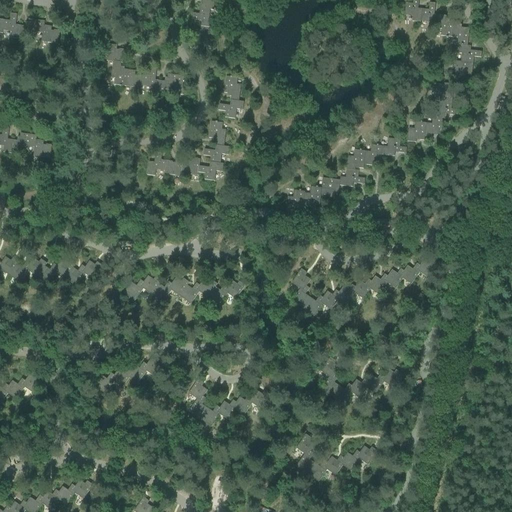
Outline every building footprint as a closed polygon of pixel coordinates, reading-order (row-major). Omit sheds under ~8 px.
[(200,10),(210,11),(213,11),(214,0),(197,0),(198,1),(202,1),(201,4),(200,10)] [(420,23),(421,21),(422,10),(418,10),(418,0),(412,0),(412,5),(405,5),(404,15),(413,16),(412,22),(420,23)] [(428,11),(422,10),(421,21),(428,22),(428,28),(436,29),(438,16),(434,16),(435,5),(429,4),(428,11)] [(201,27),(209,29),(214,29),(215,21),(209,20),(210,11),(200,10),(199,15),(191,14),(191,21),(194,21),(194,24),(201,25),(201,27)] [(10,21),(4,21),(3,31),(12,32),(11,39),(19,40),(20,35),(21,26),(16,26),(17,15),(11,14),(10,21)] [(452,38),(453,25),(453,21),(445,20),(446,17),(438,16),(436,29),(442,30),(441,37),(446,37),(446,38),(447,38),(448,38),(452,38)] [(44,26),(45,22),(28,20),(28,24),(25,23),(24,27),(21,26),(20,35),(36,37),(37,33),(43,33),(44,26)] [(461,26),(453,25),(452,38),(457,39),(457,45),(467,47),(469,30),(461,29),(461,26)] [(52,27),(44,26),(43,33),(41,43),(58,45),(60,31),(54,31),(51,31),(52,27)] [(206,45),(209,29),(201,27),(200,31),(196,30),(196,33),(192,33),(190,49),(194,50),(194,51),(196,51),(196,50),(201,51),(202,44),(206,45)] [(125,50),(119,50),(117,50),(118,46),(109,45),(107,61),(113,62),(121,63),(123,64),(125,50)] [(462,55),(461,62),(472,64),(473,57),(480,58),(480,52),(469,51),(470,47),(467,47),(457,45),(456,54),(462,55)] [(121,67),(121,63),(113,62),(111,79),(116,79),(115,85),(114,85),(119,86),(119,87),(121,87),(126,87),(128,71),(124,70),(124,67),(121,67)] [(471,76),(472,64),(461,62),(454,62),(453,78),(460,79),(460,81),(467,81),(467,75),(471,76)] [(149,77),(144,76),(142,86),(151,88),(151,94),(159,95),(159,90),(160,82),(155,81),(157,70),(150,69),(149,77)] [(142,89),(142,86),(144,76),(138,75),(138,76),(135,76),(136,72),(128,71),(126,87),(142,89)] [(164,82),(160,82),(159,90),(175,92),(176,88),(182,89),(183,83),(184,83),(184,82),(183,81),(184,77),(168,75),(167,79),(164,78),(164,82)] [(230,98),(230,101),(238,102),(240,86),(236,85),(237,79),(232,78),(232,77),(230,77),(230,78),(225,77),(223,94),(227,94),(227,97),(230,98)] [(434,101),(441,102),(452,103),(453,91),(450,91),(451,85),(444,84),(444,85),(436,84),(434,101)] [(243,103),(238,102),(230,101),(230,104),(223,103),(222,105),(218,105),(218,111),(225,112),(224,118),(235,120),(236,110),(242,111),(243,103)] [(451,110),(452,103),(441,102),(440,110),(433,109),(432,118),(443,119),(445,119),(446,115),(457,116),(458,111),(451,110)] [(443,119),(432,118),(431,125),(426,124),(424,137),(432,138),(432,135),(441,136),(443,119)] [(215,143),(215,146),(223,147),(225,131),(221,130),(222,124),(217,123),(217,122),(215,122),(215,123),(210,122),(208,139),(212,139),(212,142),(215,143)] [(423,141),(424,137),(426,124),(421,123),(419,122),(419,123),(415,122),(414,130),(408,129),(406,142),(415,143),(415,140),(423,141)] [(2,136),(0,135),(0,146),(4,147),(3,153),(11,154),(12,149),(13,141),(8,140),(9,129),(3,128),(2,136)] [(29,147),(35,148),(36,141),(37,136),(20,134),(20,138),(17,137),(16,141),(13,141),(12,149),(28,151),(29,147)] [(383,146),(381,155),(395,157),(395,153),(406,154),(407,148),(400,147),(401,140),(388,139),(387,147),(383,146)] [(40,141),(36,141),(35,148),(33,157),(50,159),(52,146),(46,145),(46,146),(42,145),(42,142),(40,141)] [(380,164),(381,155),(383,146),(379,146),(379,145),(377,145),(377,146),(373,145),(372,152),(366,152),(364,165),(372,166),(372,163),(380,164)] [(210,157),(209,163),(220,164),(221,155),(227,156),(228,148),(223,147),(215,146),(215,149),(208,148),(207,150),(204,150),(203,156),(210,157)] [(363,169),(364,165),(366,152),(362,151),(360,150),(360,151),(355,150),(354,158),(348,157),(346,170),(348,170),(355,171),(355,170),(356,168),(363,169)] [(164,172),(166,161),(160,161),(161,153),(155,152),(153,163),(148,162),(146,176),(154,177),(155,170),(164,172)] [(181,177),(181,174),(183,161),(175,159),(174,163),(172,163),(172,162),(166,161),(164,172),(164,175),(181,177)] [(197,176),(198,173),(198,167),(199,160),(191,159),(191,163),(188,162),(188,161),(183,161),(181,174),(197,176)] [(223,165),(220,164),(209,163),(209,165),(202,165),(202,167),(198,167),(198,173),(205,174),(204,180),(214,182),(215,172),(222,173),(223,165)] [(340,177),(340,181),(339,186),(340,186),(353,188),(353,183),(364,185),(365,179),(358,178),(359,171),(355,170),(355,171),(348,170),(347,178),(340,177)] [(339,193),(340,186),(339,186),(340,181),(323,178),(321,188),(321,195),(328,196),(328,198),(335,198),(335,193),(339,193)] [(320,206),(321,195),(321,188),(318,188),(318,187),(316,187),(316,188),(311,187),(311,195),(305,194),(303,207),(311,208),(312,205),(320,206)] [(303,210),(303,207),(305,194),(305,193),(301,192),(301,191),(299,191),(299,192),(294,191),(293,199),(287,198),(286,210),(295,212),(295,209),(303,210)] [(0,261),(0,265),(1,266),(0,267),(0,268),(2,270),(1,271),(10,277),(17,265),(19,263),(13,259),(11,262),(6,258),(3,263),(0,261)] [(27,262),(25,265),(29,267),(27,269),(30,271),(29,272),(38,278),(45,267),(47,264),(41,260),(39,263),(34,259),(30,264),(27,262)] [(54,264),(53,266),(57,269),(55,271),(58,272),(57,273),(66,279),(73,268),(75,265),(69,261),(67,264),(62,260),(57,266),(54,264)] [(417,264),(416,266),(419,268),(418,270),(420,272),(420,273),(428,279),(438,265),(432,261),(430,264),(424,260),(420,266),(417,264)] [(82,266),(81,267),(85,270),(83,272),(86,273),(85,274),(93,280),(103,266),(97,263),(96,265),(90,261),(85,268),(82,266)] [(22,269),(17,265),(10,277),(21,284),(29,272),(30,271),(27,269),(29,267),(25,265),(22,269)] [(49,285),(57,273),(58,272),(55,271),(57,269),(53,266),(50,270),(45,267),(38,278),(49,285)] [(408,266),(404,271),(404,272),(401,277),(403,279),(402,280),(411,286),(420,273),(420,272),(418,270),(419,268),(416,266),(413,270),(408,266)] [(77,287),(85,274),(86,273),(83,272),(85,270),(81,267),(78,272),(73,268),(66,279),(77,287)] [(396,290),(402,280),(403,279),(401,277),(404,272),(404,271),(401,269),(396,276),(392,273),(389,277),(385,275),(383,277),(387,279),(385,281),(388,283),(387,284),(396,290)] [(300,289),(291,301),(303,309),(310,299),(304,295),(309,288),(305,286),(309,280),(304,277),(306,274),(300,270),(291,283),(300,289)] [(143,289),(151,295),(159,284),(160,284),(162,281),(156,278),(154,280),(148,276),(144,283),(141,280),(137,286),(131,283),(124,294),(134,301),(143,289)] [(379,296),(387,284),(388,283),(385,281),(387,279),(383,277),(380,281),(375,278),(372,283),(368,288),(371,290),(370,291),(379,296)] [(171,291),(179,297),(187,286),(188,286),(190,283),(184,279),(182,282),(176,278),(172,284),(169,282),(167,284),(171,286),(169,288),(172,290),(171,291)] [(199,292),(207,298),(215,287),(217,285),(212,280),(210,283),(204,279),(200,286),(197,284),(195,285),(199,288),(197,290),(200,291),(199,292)] [(338,301),(337,301),(346,307),(354,295),(363,301),(370,291),(371,290),(368,288),(372,283),(368,280),(365,285),(360,282),(356,287),(352,285),(348,292),(342,288),(339,293),(335,299),(338,301)] [(245,286),(240,282),(237,285),(232,281),(228,287),(225,285),(220,291),(215,287),(207,298),(218,306),(227,294),(235,300),(245,286)] [(162,303),(171,291),(172,290),(169,288),(171,286),(167,284),(165,288),(160,284),(159,284),(151,295),(162,303)] [(190,304),(199,292),(200,291),(197,290),(199,288),(195,285),(193,290),(188,286),(187,286),(179,297),(190,304)] [(331,311),(337,301),(338,301),(335,299),(339,293),(335,291),(332,296),(327,293),(323,298),(320,296),(315,303),(310,299),(303,309),(314,317),(322,306),(331,311)] [(131,370),(129,372),(128,374),(130,376),(130,377),(138,383),(146,371),(155,376),(164,363),(158,359),(156,362),(151,358),(148,363),(144,361),(140,368),(135,364),(131,370)] [(331,398),(339,386),(334,383),(338,376),(335,373),(339,368),(333,365),(335,362),(329,358),(320,372),(328,378),(320,390),(331,398)] [(122,388),(130,377),(130,376),(128,374),(129,372),(131,370),(127,368),(124,373),(119,369),(115,376),(111,373),(107,379),(102,376),(94,386),(105,394),(114,382),(122,388)] [(384,383),(393,388),(402,374),(396,370),(394,373),(389,369),(385,375),(382,373),(380,375),(383,378),(382,380),(385,382),(384,383)] [(13,382),(10,387),(6,392),(8,394),(8,395),(16,400),(25,388),(33,394),(43,380),(37,376),(35,379),(30,375),(26,381),(23,378),(18,385),(13,382)] [(383,378),(380,375),(377,380),(372,376),(369,381),(365,387),(367,388),(367,389),(375,395),(384,383),(385,382),(382,380),(383,378)] [(360,399),(367,389),(367,388),(365,387),(369,381),(365,379),(362,384),(357,380),(353,386),(349,383),(345,390),(339,386),(331,398),(343,406),(351,393),(360,399)] [(188,413),(199,420),(207,409),(202,405),(206,398),(202,396),(206,391),(201,387),(203,384),(197,380),(187,395),(196,400),(188,413)] [(0,403),(1,404),(8,395),(8,394),(6,392),(10,387),(6,384),(3,389),(0,387),(0,403)] [(235,410),(234,411),(243,416),(251,404),(259,409),(269,395),(263,391),(261,394),(256,391),(252,396),(249,394),(244,401),(239,398),(236,403),(232,408),(235,410)] [(228,421),(234,411),(235,410),(232,408),(236,403),(232,401),(229,406),(224,402),(220,408),(217,405),(212,412),(207,409),(199,420),(211,428),(219,415),(228,421)] [(295,467),(307,475),(315,464),(309,460),(314,454),(310,451),(314,446),(309,442),(311,439),(305,435),(295,449),(304,455),(295,467)] [(347,454),(344,459),(340,464),(342,466),(342,467),(350,473),(359,461),(367,467),(377,453),(371,448),(369,451),(364,448),(360,453),(357,451),(352,458),(347,454)] [(320,468),(315,464),(307,475),(318,483),(326,471),(335,477),(342,467),(342,466),(340,464),(344,459),(340,457),(337,462),(332,458),(328,463),(325,461),(320,468)] [(62,488),(59,493),(55,498),(58,500),(57,501),(66,507),(74,494),(83,500),(92,486),(86,482),(84,485),(79,482),(76,487),(72,485),(67,492),(62,488)] [(51,511),(57,501),(58,500),(55,498),(59,493),(56,491),(52,496),(47,492),(44,498),(40,495),(35,502),(30,499),(27,504),(24,509),(26,511),(25,511),(26,511),(37,511),(42,505),(51,511)] [(149,511),(151,509),(146,506),(148,503),(142,499),(134,511),(149,511)] [(24,509),(27,504),(24,501),(20,506),(15,503),(12,508),(8,506),(3,511),(2,511),(0,510),(0,511),(24,511),(25,511),(26,511),(24,509)]
